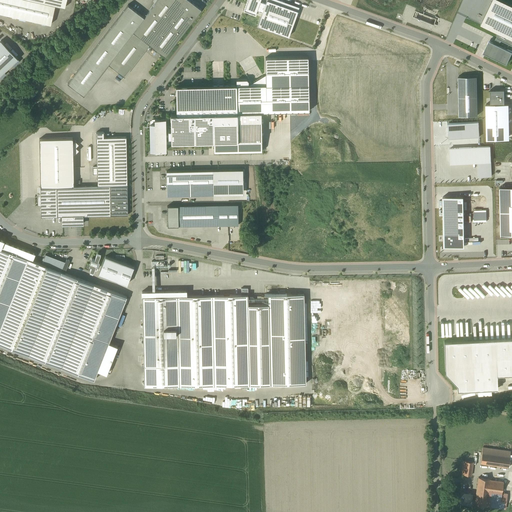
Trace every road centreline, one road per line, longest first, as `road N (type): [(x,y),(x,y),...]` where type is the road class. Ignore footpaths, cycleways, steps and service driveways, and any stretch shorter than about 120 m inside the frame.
road 1 (residential): [(431,267),(284,268),(138,241)]
road 2 (residential): [(138,241),(138,111),(221,0)]
road 3 (residential): [(431,267),(426,86),(441,45)]
road 4 (residential): [(0,218),(41,243),(138,241)]
road 5 (track): [(0,91),(96,0)]
road 6 (residential): [(318,0),(441,45)]
road 7 (residential): [(433,397),(431,267)]
